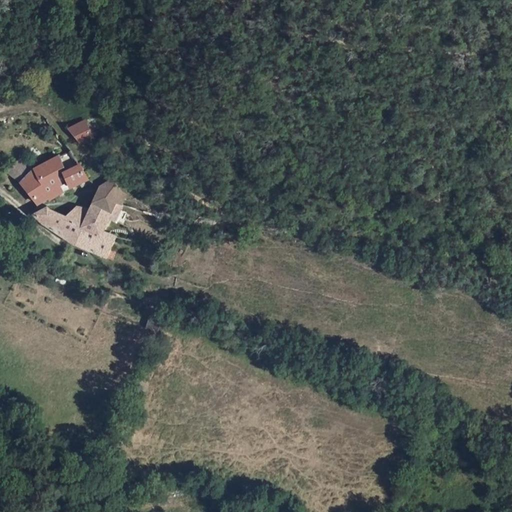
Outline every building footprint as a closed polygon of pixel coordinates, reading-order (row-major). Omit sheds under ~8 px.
[(85,117),(71,125),(81,140),(92,135),(85,117)] [(70,146),(47,159),(60,181),(67,177),(72,186),(88,176),(79,160),(70,146)] [(22,154),(10,169),(22,179),(34,166),(22,154)] [(34,166),(22,179),(33,189),(40,200),(46,196),(44,193),(59,185),(57,182),(60,181),(47,159),(34,166)] [(67,177),(60,181),(64,190),(72,186),(67,177)] [(49,203),(44,205),(36,210),(45,220),(77,243),(86,227),(102,234),(110,215),(117,200),(121,188),(108,178),(101,184),(89,212),(74,206),(67,214),(49,203)] [(48,198),(64,190),(60,181),(57,182),(59,185),(44,193),(46,196),(48,198)] [(116,217),(122,202),(117,200),(110,215),(116,217)] [(86,227),(77,243),(93,249),(102,234),(86,227)] [(114,239),(102,234),(93,249),(113,258),(116,251),(111,248),(114,239)]
